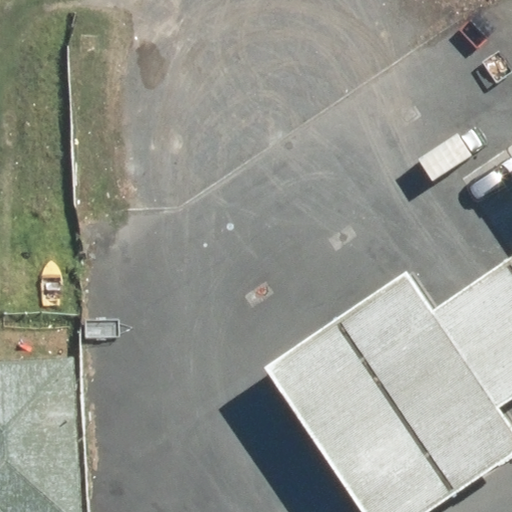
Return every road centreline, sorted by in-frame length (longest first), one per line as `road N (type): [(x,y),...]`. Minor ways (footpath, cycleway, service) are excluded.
road 1 (unknown): [(231,266),(164,111),(181,20),(193,0)]
road 2 (unknown): [(504,0),(503,56),(484,103),(409,177)]
